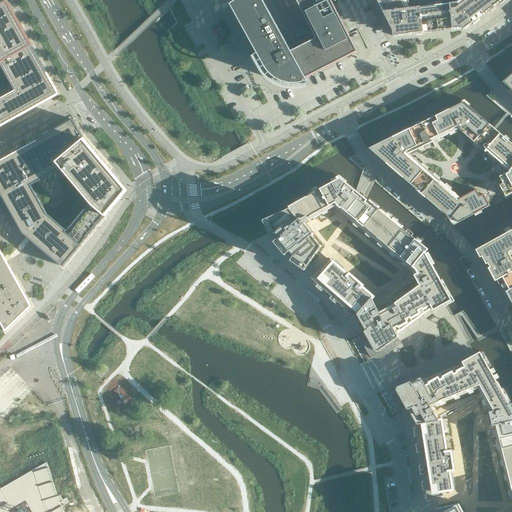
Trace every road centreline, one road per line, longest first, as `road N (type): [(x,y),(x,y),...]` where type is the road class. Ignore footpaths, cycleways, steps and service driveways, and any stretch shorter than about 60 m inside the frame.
road 1 (residential): [(406,511),(398,458),(316,309),(247,250)]
road 2 (residential): [(187,0),(256,121),(380,58)]
road 3 (residential): [(343,120),(362,155),(469,254),(511,331)]
road 4 (tertiary): [(30,0),(85,100),(134,161),(142,198)]
road 5 (tertiary): [(167,189),(153,153),(105,96),(47,0)]
road 6 (tertiary): [(142,198),(128,234),(58,321),(55,346),(64,367)]
road 7 (tertiary): [(64,367),(69,327),(82,303),(164,205)]
road 8 (residential): [(164,205),(228,197),(290,162),(325,130)]
road 9 (residential): [(325,130),(220,186),(167,189)]
